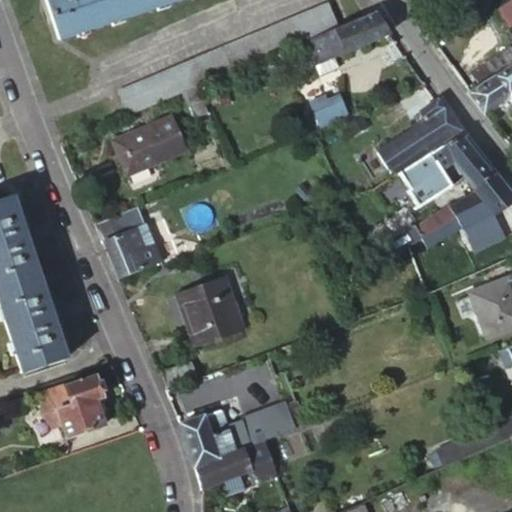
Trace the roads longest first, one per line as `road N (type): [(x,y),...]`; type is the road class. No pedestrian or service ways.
road 1 (residential): [(181,511),(175,469),(0,32)]
road 2 (residential): [(381,0),(511,171)]
